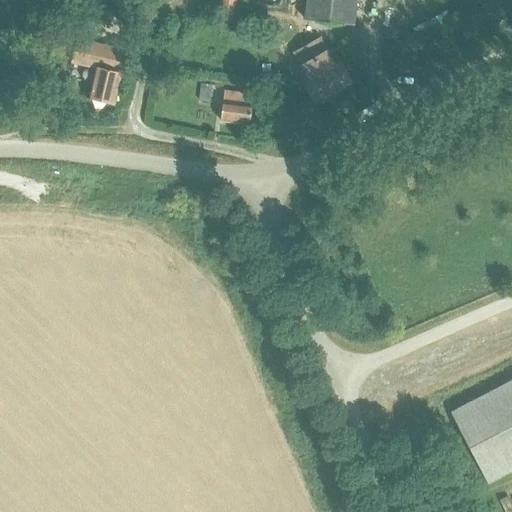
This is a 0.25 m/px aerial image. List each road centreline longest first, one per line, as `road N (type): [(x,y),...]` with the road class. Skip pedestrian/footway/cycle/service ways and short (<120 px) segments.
road 1 (unclassified): [(256,183),(393,511)]
road 2 (unclassified): [(256,183),(511,49)]
road 3 (unclassified): [(0,149),(213,170),(256,183)]
road 4 (track): [(0,142),(66,129),(132,130)]
